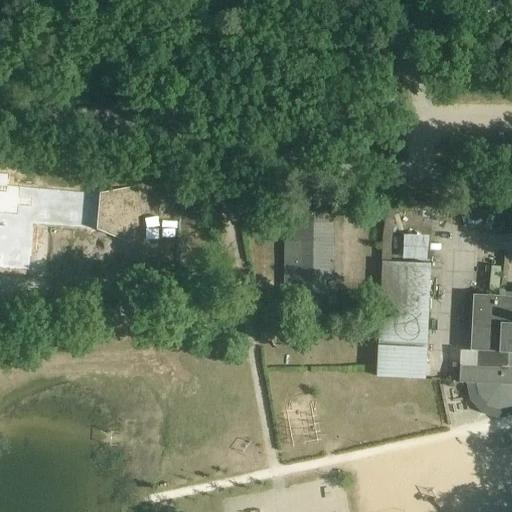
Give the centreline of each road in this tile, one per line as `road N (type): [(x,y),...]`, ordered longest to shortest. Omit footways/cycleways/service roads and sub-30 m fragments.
road 1 (unclassified): [(0,108),(131,119),(412,179),(511,192)]
road 2 (track): [(511,55),(180,42),(150,123)]
road 3 (track): [(215,247),(235,243),(216,135)]
